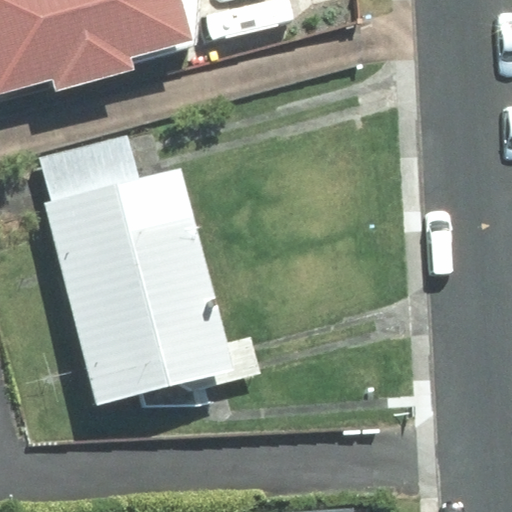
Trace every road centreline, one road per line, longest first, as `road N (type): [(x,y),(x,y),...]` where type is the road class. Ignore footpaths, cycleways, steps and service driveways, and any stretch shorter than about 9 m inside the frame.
road 1 (residential): [(487,511),(456,0)]
road 2 (unknown): [(431,481),(0,496)]
